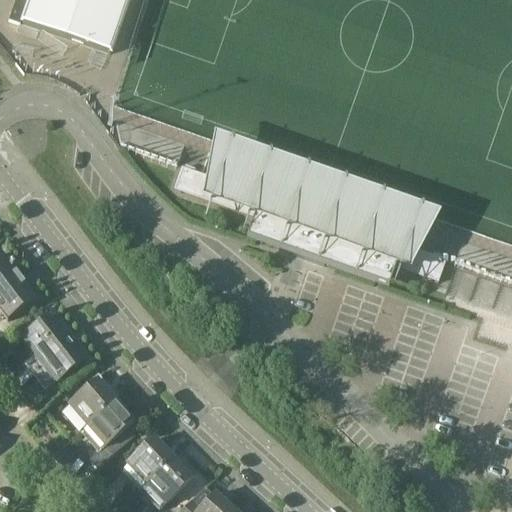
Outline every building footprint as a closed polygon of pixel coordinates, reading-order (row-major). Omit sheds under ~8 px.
[(21,0),(32,4),(24,27),(111,57),(130,0),(21,0)] [(210,142),(203,178),(420,254),(439,221),(441,219),(210,139),(210,142)] [(175,192),(256,220),(249,241),(280,252),(325,268),(391,290),(398,270),(439,285),(447,263),(420,254),(203,178),(182,170),(175,192)] [(0,259),(0,312),(8,324),(37,301),(2,257),(0,259)] [(85,364),(51,320),(23,342),(57,386),(85,364)] [(82,436),(83,434),(117,405),(109,396),(112,393),(99,379),(84,392),(87,395),(63,415),(82,436)] [(117,405),(83,434),(91,443),(89,445),(99,455),(90,464),(98,473),(136,440),(128,431),(135,425),(117,405)] [(128,469),(147,489),(175,461),(156,442),(128,469)] [(175,461),(147,489),(166,509),(194,481),(175,461)] [(234,511),(217,496),(204,511),(195,503),(186,511),(234,511)]
